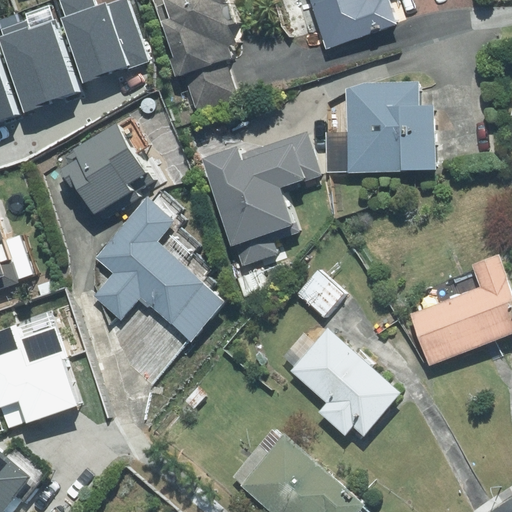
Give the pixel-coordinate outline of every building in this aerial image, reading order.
[(61,18),(84,85),(151,62),(129,0),(113,0),(96,6),(93,0),(59,0),(65,17),(61,18)] [(241,0),(168,0),(189,73),(242,58),(236,37),(251,33),(241,0)] [(319,0),(335,48),(409,24),(400,0),(319,0)] [(0,36),(0,42),(24,116),(81,98),(54,19),(28,28),(26,21),(1,29),(3,36),(0,36)] [(0,122),(17,116),(0,69),(0,122)] [(430,105),(430,80),(371,81),(352,88),(351,130),(333,130),(332,170),(417,172),(417,167),(451,168),(452,105),(430,105)] [(289,248),(284,233),(310,224),(297,185),(331,174),(313,120),(302,124),(293,95),(204,124),(243,246),(248,262),(289,248)] [(161,144),(138,111),(69,150),(73,157),(54,175),(76,194),(92,182),(108,213),(148,190),(144,182),(164,173),(153,148),(161,144)] [(207,242),(184,222),(187,219),(156,194),(102,257),(116,269),(97,292),(127,318),(145,297),(199,343),(237,298),(211,276),(224,261),(205,245),(207,242)] [(0,279),(25,271),(0,199),(0,279)] [(511,338),(511,256),(510,251),(478,263),(487,286),(415,312),(435,366),(511,338)] [(352,294),(324,268),(299,294),(327,320),(352,294)] [(411,390),(336,324),(300,372),(335,399),(325,412),(357,436),(365,426),(377,435),(411,390)] [(238,478),(248,486),(278,511),(369,511),(376,504),(295,430),(290,436),(280,428),(238,478)] [(0,437),(0,507),(5,511),(12,511),(44,473),(0,437)]
